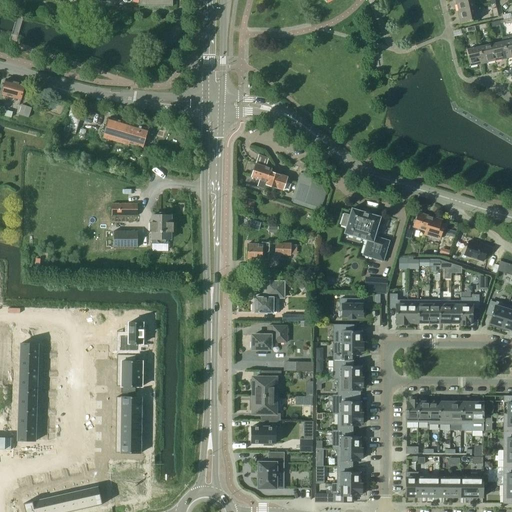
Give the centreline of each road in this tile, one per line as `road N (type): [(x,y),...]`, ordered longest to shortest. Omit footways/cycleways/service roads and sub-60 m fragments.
road 1 (residential): [(0,471),(74,451),(77,338),(77,320),(0,317)]
road 2 (tertiary): [(511,220),(359,171),(270,111)]
road 3 (residential): [(387,380),(388,344),(511,352)]
road 4 (unclassified): [(135,102),(0,68)]
road 5 (residential): [(387,380),(385,511)]
road 6 (secondary): [(209,434),(212,306)]
road 7 (residential): [(511,381),(387,380)]
